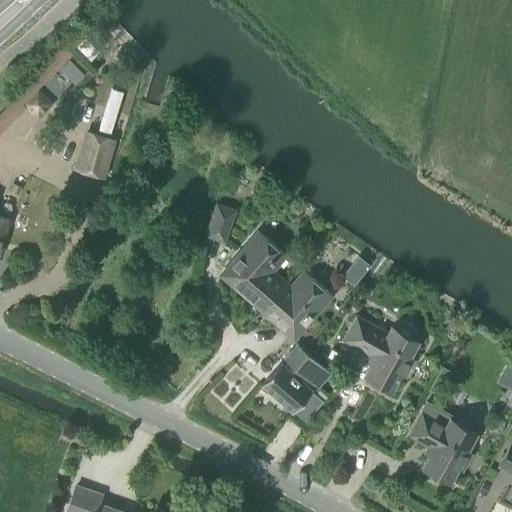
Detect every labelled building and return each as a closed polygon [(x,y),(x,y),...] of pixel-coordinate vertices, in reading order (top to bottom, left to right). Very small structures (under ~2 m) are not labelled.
[(24,104),(39,118),(52,103),(37,89),(24,104)] [(102,175),(112,141),(86,133),(76,168),(102,175)] [(236,210),(215,203),(204,235),(225,243),(236,210)] [(0,245),(9,219),(0,216),(0,245)] [(229,279),(263,309),(284,285),(264,267),(280,249),(260,232),(240,254),(246,259),(229,279)] [(310,315),(330,293),(310,275),(294,293),(284,285),(263,309),(287,330),(304,310),(310,315)] [(410,357),(418,341),(391,326),(388,332),(356,315),(343,339),(370,354),(368,358),(370,362),(371,363),(364,375),(371,379),(370,381),(371,385),(380,390),(384,388),(385,386),(391,390),(400,374),(405,377),(414,359),(410,357)] [(297,343),(284,358),(317,387),(330,372),(297,343)] [(261,384),(293,412),(312,390),(280,362),(261,384)] [(498,379),(511,386),(511,364),(507,362),(498,379)] [(441,384),(444,379),(446,380),(451,371),(441,366),(428,389),(438,395),(443,386),(441,384)] [(467,451),(477,433),(449,418),(446,424),(421,410),(408,435),(429,446),(427,449),(428,454),(429,454),(423,467),(429,470),(428,472),(429,476),(438,481),(442,480),(443,478),(450,482),(458,468),(462,470),(472,453),(467,451)] [(511,441),(498,465),(511,472),(511,491),(510,495),(511,496),(511,441)] [(127,511),(98,502),(101,493),(76,485),(66,511),(127,511)]
